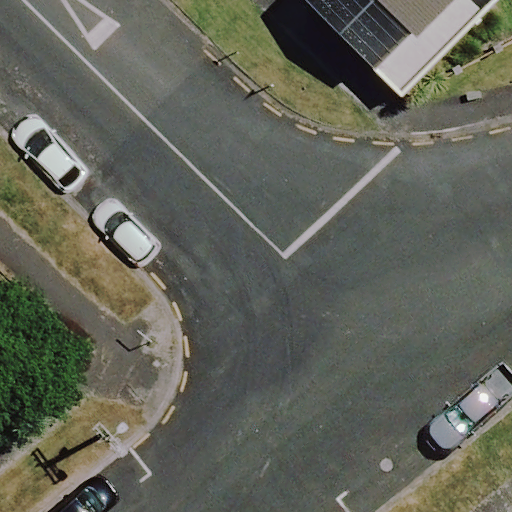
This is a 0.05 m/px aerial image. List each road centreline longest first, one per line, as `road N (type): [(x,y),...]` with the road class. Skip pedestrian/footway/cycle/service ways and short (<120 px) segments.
road 1 (residential): [(378,353),(26,0)]
road 2 (residential): [(378,353),(205,511)]
road 3 (residential): [(511,258),(378,353)]
